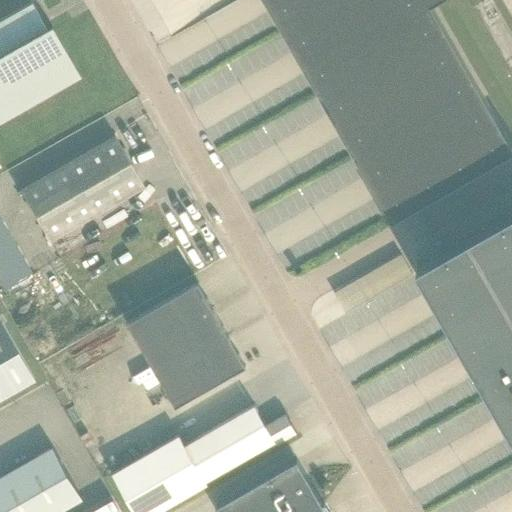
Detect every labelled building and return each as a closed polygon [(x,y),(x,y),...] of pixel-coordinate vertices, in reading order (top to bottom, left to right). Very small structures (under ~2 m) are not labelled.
[(438,0),(265,0),(392,220),(511,151),(511,147),(430,5),(438,0)] [(0,121),(80,75),(50,23),(45,26),(31,2),(0,19),(0,121)] [(66,160),(96,212),(143,185),(113,133),(66,160)] [(96,212),(66,160),(19,187),(49,239),(96,212)] [(511,209),(415,265),(511,430),(511,209)] [(0,216),(0,276),(5,285),(31,270),(0,216)] [(33,241),(20,248),(30,267),(43,260),(33,241)] [(402,253),(360,278),(371,296),(413,272),(402,253)] [(198,281),(128,321),(176,405),(247,365),(198,281)] [(0,397),(34,378),(0,319),(0,397)] [(255,404),(185,444),(179,435),(112,473),(134,511),(158,511),(207,484),(205,479),(275,439),(277,443),(297,432),(286,413),(267,424),(255,404)] [(57,511),(84,497),(54,445),(0,475),(0,511),(57,511)] [(328,511),(297,458),(215,505),(219,511),(328,511)]
